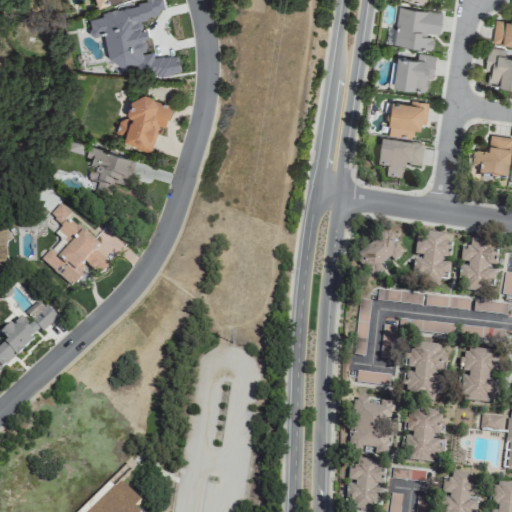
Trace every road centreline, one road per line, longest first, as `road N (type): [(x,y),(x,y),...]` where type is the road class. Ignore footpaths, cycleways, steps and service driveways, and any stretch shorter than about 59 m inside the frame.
road 1 (residential): [(199,0),(207,102),(163,243),(117,307),(0,409)]
road 2 (tertiary): [(328,193),(311,216),(299,314),(291,511)]
road 3 (tertiary): [(316,511),(336,223),(328,193)]
road 4 (residential): [(437,211),(475,0)]
road 5 (tertiary): [(328,193),(354,0)]
road 6 (residential): [(511,324),(380,310),(373,367)]
road 7 (residential): [(328,193),(511,224)]
